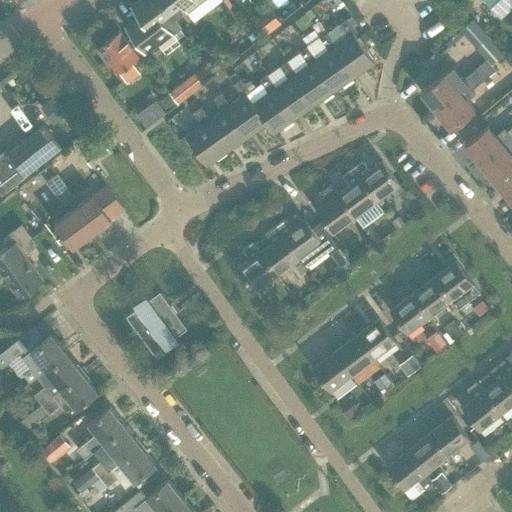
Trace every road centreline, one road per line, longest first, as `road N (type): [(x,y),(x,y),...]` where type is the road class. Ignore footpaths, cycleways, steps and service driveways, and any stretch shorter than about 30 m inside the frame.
road 1 (residential): [(185,213),(392,117),(511,254)]
road 2 (residential): [(161,225),(65,295),(241,511)]
road 3 (residential): [(161,225),(375,511)]
road 4 (residential): [(39,13),(185,213)]
